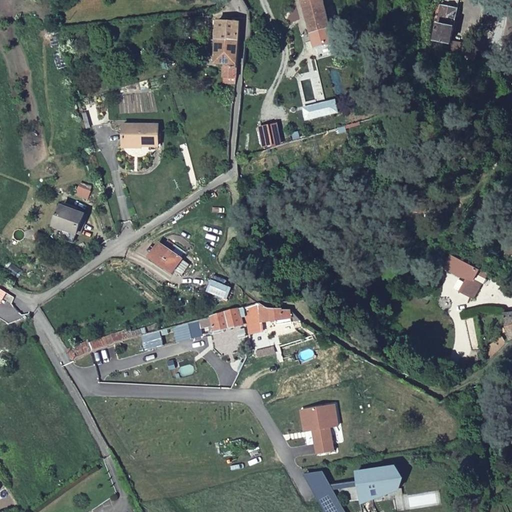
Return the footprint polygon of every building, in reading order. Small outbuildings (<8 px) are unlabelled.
[(333,42),(321,0),(302,0),(316,47),(318,46),(333,42)] [(450,43),(457,9),(441,6),(441,7),(438,7),(435,23),(438,24),(434,40),(450,43)] [(237,74),(242,23),(223,22),(219,65),(232,65),(231,73),(237,74)] [(336,52),(333,42),(318,46),(321,57),(336,52)] [(451,53),(467,59),(469,44),(452,42),(451,53)] [(147,144),(164,144),(164,121),(129,120),(129,139),(147,139),(147,144)] [(89,208),(67,199),(58,219),(81,229),(89,208)] [(412,199),(411,211),(423,212),(425,200),(412,199)] [(186,256),(162,240),(152,253),(175,270),(186,256)] [(472,267),(451,256),(445,268),(460,276),(467,278),(459,292),(473,299),(481,283),(482,284),(485,284),(486,280),(485,279),(484,278),(486,274),(479,270),(474,268),(472,267)] [(263,298),(212,312),(216,327),(224,325),(277,315),(278,320),(303,315),(291,306),(284,306),(276,306),(274,305),(269,303),(263,298)] [(198,315),(173,322),(178,338),(202,331),(198,315)] [(73,357),(92,348),(109,341),(119,337),(134,333),(142,331),(140,324),(132,326),(131,323),(103,331),(89,337),(88,335),(79,340),(78,338),(66,344),(73,357)] [(501,337),(482,350),(485,367),(486,367),(507,344),(501,337)] [(275,341),(257,346),(258,352),(277,347),(275,341)] [(464,363),(451,361),(450,368),(463,371),(464,363)] [(340,426),(336,405),(306,410),(310,431),(315,430),(317,430),(318,433),(316,436),(319,453),(336,450),(333,434),(327,435),(326,428),(332,427),(340,426)] [(374,500),(374,504),(393,501),(392,497),(402,496),(398,467),(388,469),(391,491),(373,493),(374,500)] [(358,474),(362,502),(374,500),(373,493),(391,491),(388,469),(358,474)]
